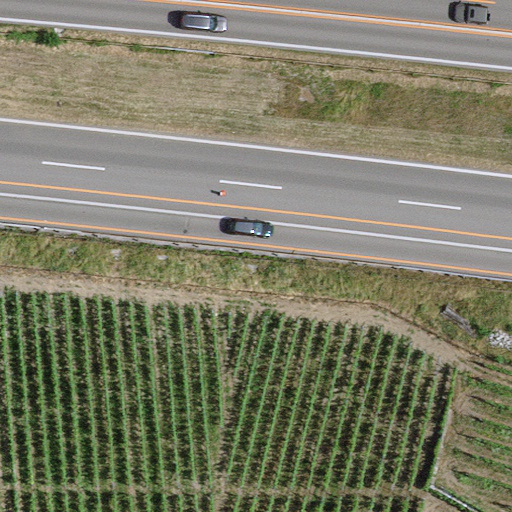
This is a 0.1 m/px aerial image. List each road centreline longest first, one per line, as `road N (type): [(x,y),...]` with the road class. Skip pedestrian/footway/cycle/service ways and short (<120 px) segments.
road 1 (motorway): [(0,161),(511,217)]
road 2 (motorway): [(511,29),(223,0)]
